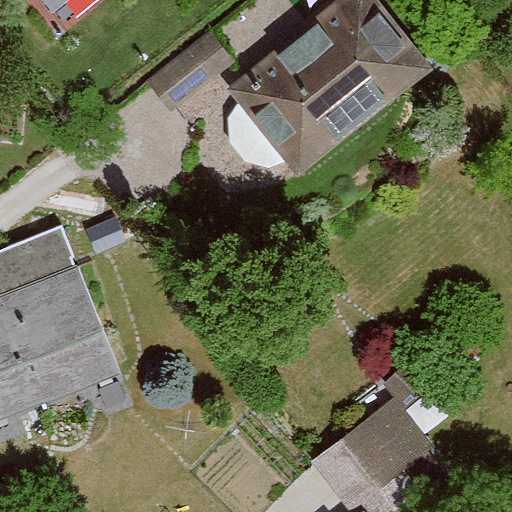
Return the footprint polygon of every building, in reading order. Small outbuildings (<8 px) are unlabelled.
[(351,0),(240,89),(243,93),(241,95),(228,115),(230,140),(245,159),(268,166),(290,158),(293,155),(299,162),(419,65),(366,0),(351,0)] [(172,105),(230,59),(211,34),(152,81),(172,105)] [(75,255),(63,225),(9,246),(22,277),(75,255)] [(39,396),(110,367),(70,269),(0,296),(0,402),(36,388),(39,396)] [(458,325),(436,346),(456,369),(479,348),(458,325)] [(407,367),(391,384),(409,400),(425,383),(407,367)] [(390,402),(368,420),(405,466),(435,504),(457,487),(390,402)] [(356,505),(405,466),(368,420),(319,458),(356,505)]
